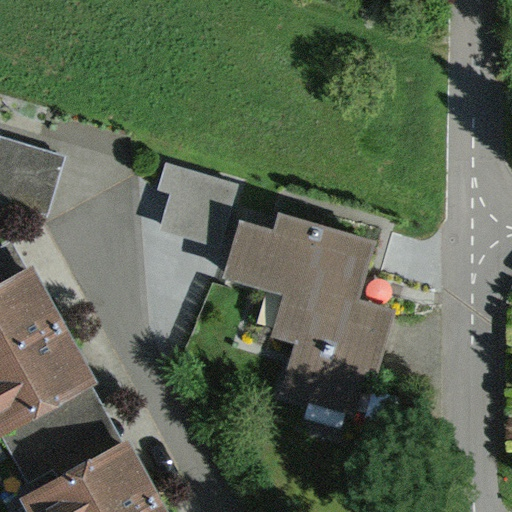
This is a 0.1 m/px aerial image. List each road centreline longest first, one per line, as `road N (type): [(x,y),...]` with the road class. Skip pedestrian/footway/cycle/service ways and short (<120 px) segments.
road 1 (residential): [(472,511),(473,251)]
road 2 (residential): [(473,251),(465,0)]
